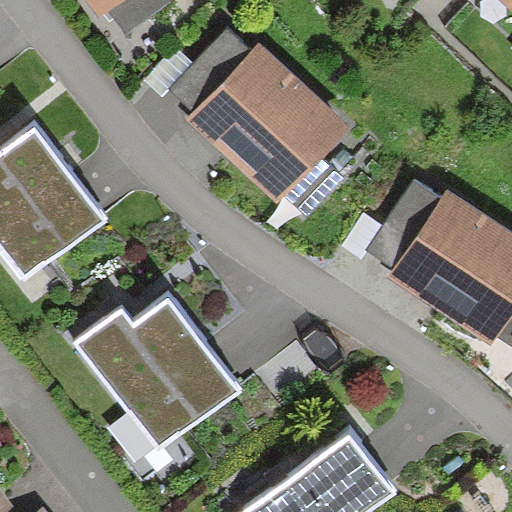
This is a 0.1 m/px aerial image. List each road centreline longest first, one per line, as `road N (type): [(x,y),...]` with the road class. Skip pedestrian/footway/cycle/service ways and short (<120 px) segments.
road 1 (residential): [(28,0),(186,199),(511,434)]
road 2 (residential): [(0,377),(107,511)]
